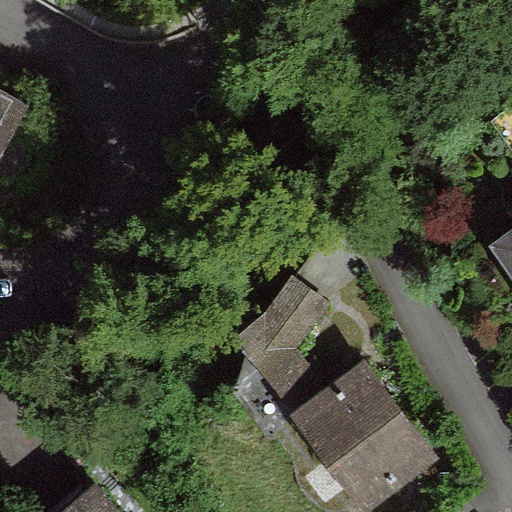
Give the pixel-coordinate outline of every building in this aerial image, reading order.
[(0,143),(24,102),(0,89),(0,143)] [(511,233),(499,243),(511,260),(511,233)] [(284,387),(318,360),(298,335),(331,309),(300,269),(233,321),(284,387)] [(438,453),(365,360),(293,416),(366,509),(438,453)] [(116,511),(93,486),(64,511),(116,511)]
